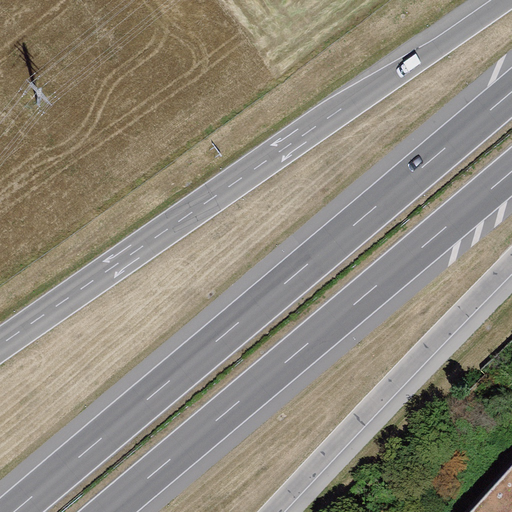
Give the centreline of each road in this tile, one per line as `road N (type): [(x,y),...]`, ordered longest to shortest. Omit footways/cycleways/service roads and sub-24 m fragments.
road 1 (motorway): [(511,92),(14,511)]
road 2 (motorway): [(509,0),(0,345)]
road 3 (motorway): [(108,511),(511,171)]
road 4 (motorway): [(271,511),(511,261)]
